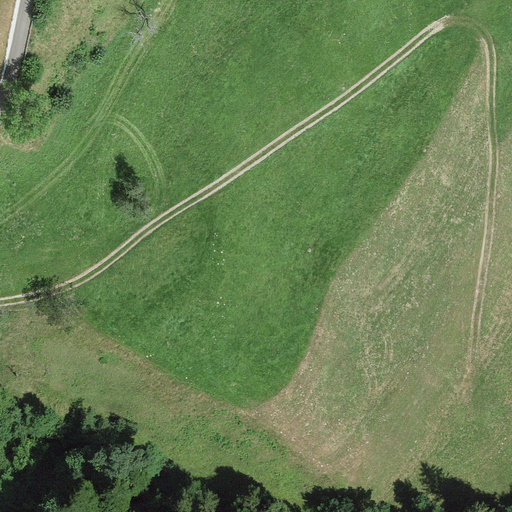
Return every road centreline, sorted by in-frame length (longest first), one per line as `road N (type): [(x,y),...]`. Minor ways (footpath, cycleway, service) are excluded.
road 1 (track): [(0,304),(91,277),(431,33),(449,22),(469,24),(489,59),(489,206),(472,356)]
road 2 (track): [(0,114),(22,64),(35,0)]
